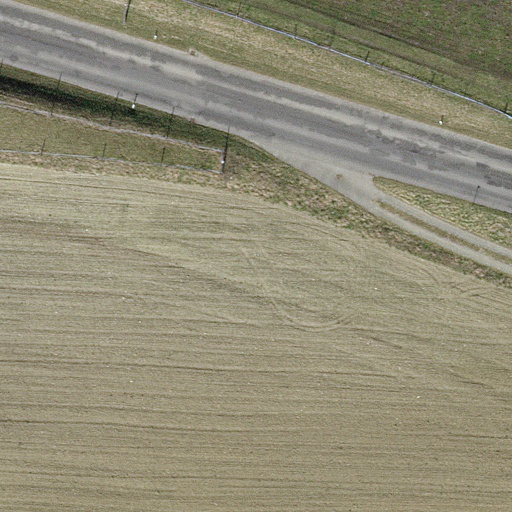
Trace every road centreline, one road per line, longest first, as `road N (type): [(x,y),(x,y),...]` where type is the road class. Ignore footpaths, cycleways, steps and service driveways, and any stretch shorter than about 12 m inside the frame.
road 1 (tertiary): [(511,178),(0,24)]
road 2 (track): [(277,107),(345,193),(511,271)]
